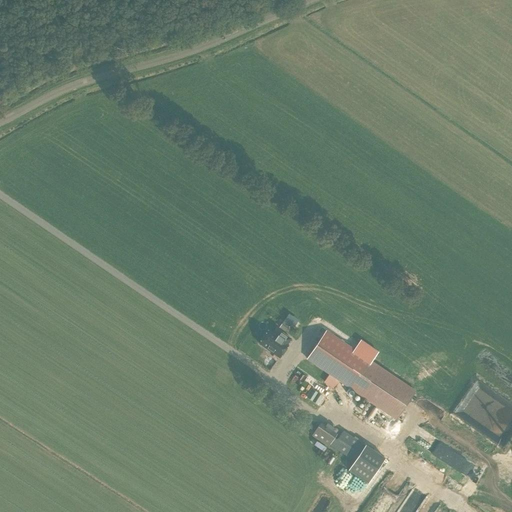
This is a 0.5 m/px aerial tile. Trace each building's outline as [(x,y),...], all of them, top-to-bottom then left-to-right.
[(290,325),(284,321),(280,328),(285,332),(290,325)] [(280,340),(268,332),(260,344),(279,358),(288,345),(287,345),(291,339),(284,334),(280,340)] [(415,392),(326,332),(307,359),(396,420),(415,392)] [(466,416),(471,414),(466,405),(462,408),(466,416)] [(359,426),(382,433),(386,420),(363,412),(359,426)] [(321,423),(312,436),(328,447),(337,434),(321,423)] [(343,431),(332,447),(351,460),(362,444),(343,431)] [(385,460),(362,444),(351,460),(354,462),(348,471),(368,484),(385,460)] [(384,485),(391,492),(399,482),(392,476),(384,485)] [(403,504),(393,497),(384,511),(418,511),(427,499),(412,490),(403,504)]
